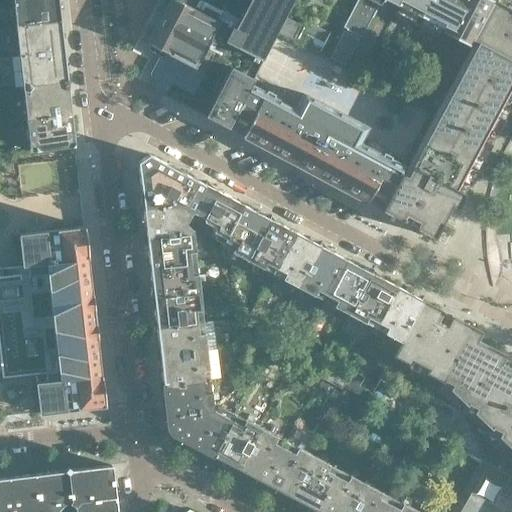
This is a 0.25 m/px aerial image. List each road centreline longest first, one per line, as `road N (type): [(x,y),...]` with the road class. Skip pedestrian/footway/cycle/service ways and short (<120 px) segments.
road 1 (residential): [(135,435),(99,119)]
road 2 (residential): [(361,241),(136,123),(99,119)]
road 3 (residential): [(0,447),(135,435)]
road 4 (residential): [(99,119),(82,0)]
